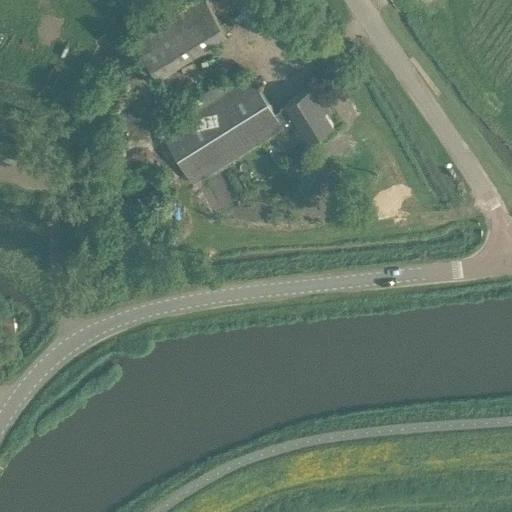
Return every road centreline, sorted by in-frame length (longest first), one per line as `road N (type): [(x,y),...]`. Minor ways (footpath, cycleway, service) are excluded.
road 1 (tertiary): [(0,428),(52,362),(123,321),(245,295),(511,266)]
road 2 (unclassified): [(511,245),(475,175),(353,0)]
